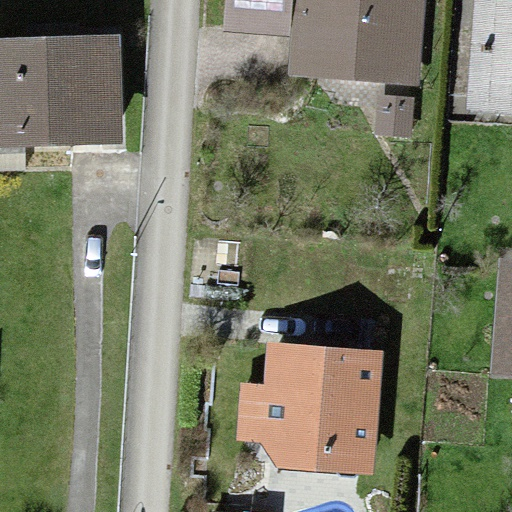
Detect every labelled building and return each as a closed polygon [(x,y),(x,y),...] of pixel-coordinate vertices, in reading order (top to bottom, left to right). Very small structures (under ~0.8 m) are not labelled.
[(283,0),(225,0),(222,39),(281,44),(283,0)] [(295,0),(288,83),(414,94),(422,0),(295,0)] [(511,0),(470,0),(464,112),(511,114),(511,0)] [(111,55),(0,52),(0,152),(110,154),(111,55)] [(511,284),(504,285),(501,386),(511,386),(511,284)] [(264,443),(263,471),(364,477),(370,367),(269,361),(267,396),(247,395),(244,441),(264,443)]
